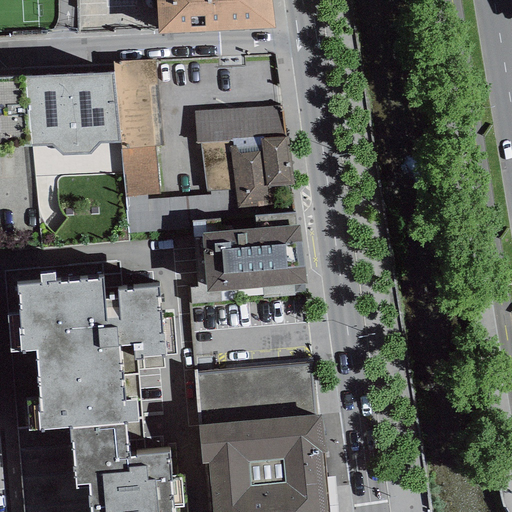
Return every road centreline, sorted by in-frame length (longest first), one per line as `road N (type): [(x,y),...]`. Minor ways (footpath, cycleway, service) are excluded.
road 1 (tertiary): [(309,45),(370,511)]
road 2 (residential): [(0,59),(309,45)]
